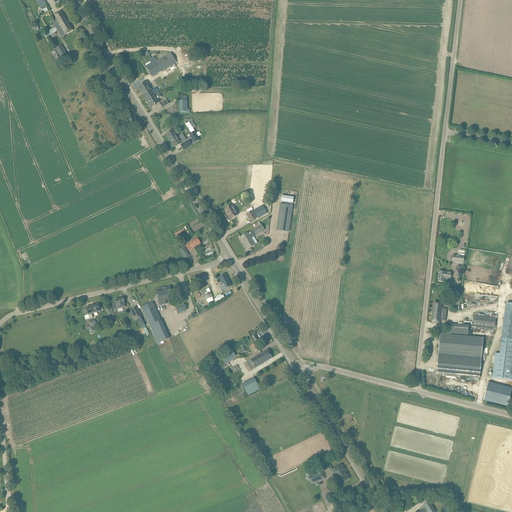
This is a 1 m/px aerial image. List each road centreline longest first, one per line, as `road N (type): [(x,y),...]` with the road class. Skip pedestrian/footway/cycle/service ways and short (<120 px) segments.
road 1 (tertiary): [(228,256),(72,0)]
road 2 (unclassified): [(414,390),(444,130)]
road 3 (unclassified): [(0,324),(11,314),(220,261)]
road 4 (tertiary): [(385,511),(299,370)]
road 5 (tertiary): [(299,370),(228,256)]
road 6 (unclassified): [(444,130),(460,0)]
